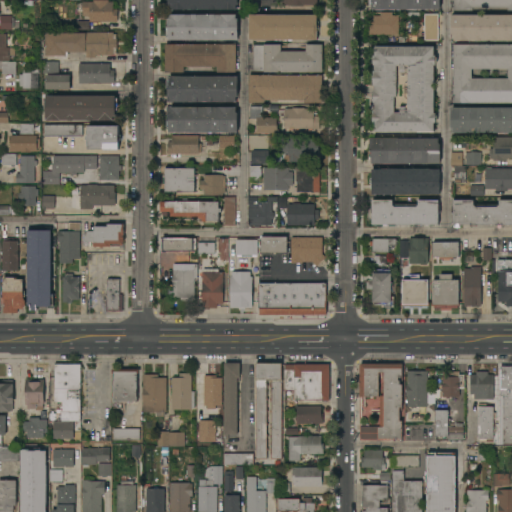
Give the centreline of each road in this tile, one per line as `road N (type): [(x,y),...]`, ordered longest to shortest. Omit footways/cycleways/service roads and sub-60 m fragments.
road 1 (residential): [(143,339),(145,0)]
road 2 (residential): [(346,339),(348,0)]
road 3 (residential): [(348,511),(346,339)]
road 4 (secondary): [(143,339),(285,339)]
